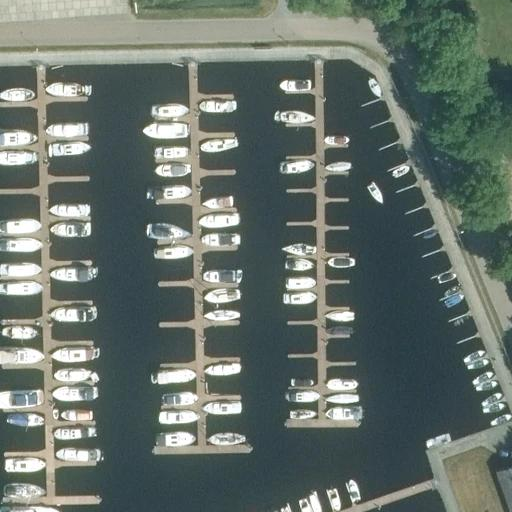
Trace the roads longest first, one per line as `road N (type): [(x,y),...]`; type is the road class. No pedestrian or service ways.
road 1 (unclassified): [(286,27),(369,31),(402,54),(511,319)]
road 2 (unclassified): [(286,27),(0,36)]
